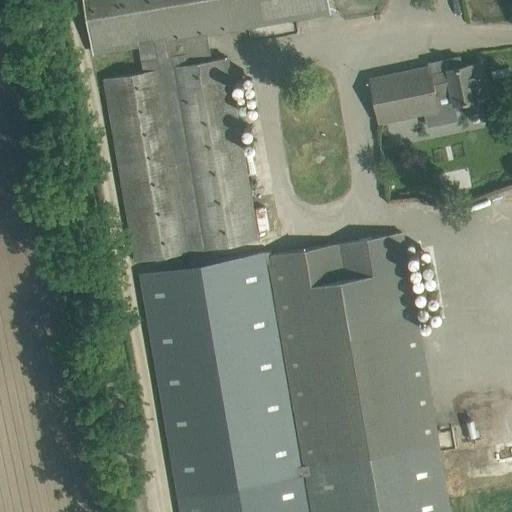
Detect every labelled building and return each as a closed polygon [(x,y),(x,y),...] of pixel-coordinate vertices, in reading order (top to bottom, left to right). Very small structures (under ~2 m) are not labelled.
[(88,0),(97,53),(156,43),(207,34),(327,14),(331,13),(328,0),(88,0)] [(192,268),(207,265),(204,248),(258,239),(227,57),(211,59),(207,34),(156,43),(159,57),(142,60),(143,71),(104,78),(135,261),(189,252),(192,268)] [(430,66),(370,79),(375,98),(379,122),(387,120),(395,118),(425,112),(439,109),(435,93),(452,90),(455,104),(478,99),(486,98),(478,62),(463,65),(461,56),(443,60),(445,69),(431,72),(430,66)] [(451,511),(404,231),(268,254),(312,511),(451,511)] [(192,268),(138,277),(168,455),(292,434),(262,255),(207,265),(192,268)] [(306,511),(300,475),(179,496),(181,511),(306,511)]
